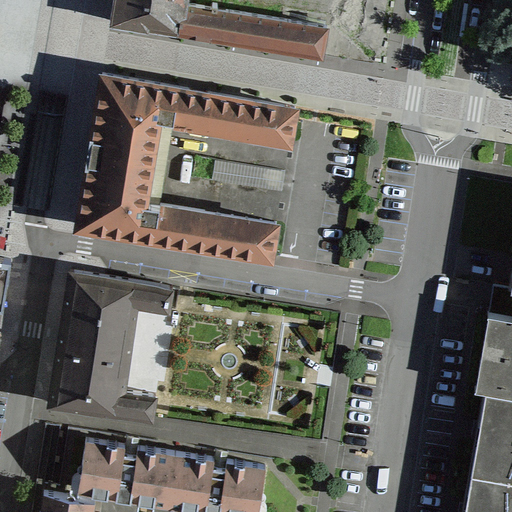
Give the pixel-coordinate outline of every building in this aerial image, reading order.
[(180,31),(185,2),(184,0),(112,0),(110,20),(180,31)] [(180,31),(325,57),(330,25),(185,2),(180,31)] [(101,72),(77,222),(269,253),(275,220),(142,198),(157,115),(289,138),(294,106),(101,72)] [(0,307),(1,307),(10,258),(0,256),(0,307)] [(69,268),(48,400),(151,415),(154,393),(122,388),(137,302),(168,306),(171,284),(69,268)] [(511,286),(491,283),(475,385),(485,387),(511,391),(511,286)] [(511,511),(511,391),(485,387),(478,420),(472,419),(470,437),(476,438),(465,503),(458,502),(456,511),(511,511)] [(127,432),(126,441),(139,443),(140,435),(133,433),(127,432)] [(87,435),(79,485),(139,495),(154,497),(168,499),(176,449),(139,443),(126,441),(87,435)] [(215,455),(227,458),(229,449),(223,448),(216,447),(215,455)] [(215,455),(176,449),(168,499),(182,502),(197,504),(246,511),(257,511),(265,464),(227,458),(215,455)] [(91,511),(92,510),(95,496),(44,487),(39,511),(91,511)] [(154,497),(139,495),(138,502),(152,505),(154,497)] [(197,504),(182,502),(181,509),(196,511),(197,504)]
